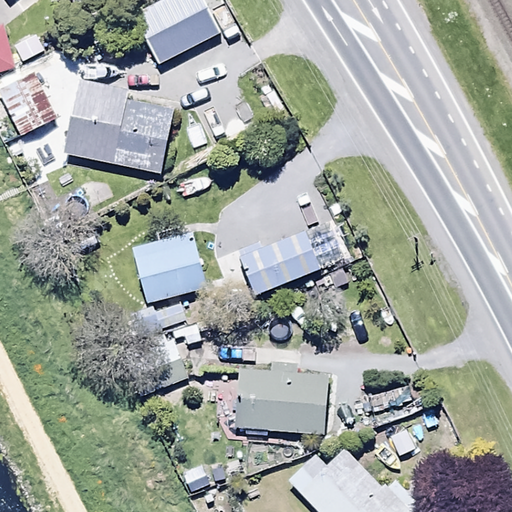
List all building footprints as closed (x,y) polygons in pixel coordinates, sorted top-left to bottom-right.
[(0,70),(15,66),(2,26),(0,26),(0,70)] [(45,53),(37,32),(14,40),(22,62),(45,53)] [(32,76),(0,88),(0,137),(9,162),(37,151),(31,134),(51,126),(32,76)] [(125,93),(77,83),(62,154),(158,174),(172,109),(123,99),(125,93)] [(65,206),(50,174),(27,185),(42,217),(65,206)] [(326,268),(312,228),(237,253),(251,293),(326,268)] [(204,287),(189,231),(130,247),(145,302),(204,287)] [(153,316),(161,335),(187,325),(179,306),(153,316)] [(153,397),(188,383),(171,342),(137,356),(153,397)] [(326,374),(238,367),(234,428),(322,434),(326,374)] [(365,389),(370,412),(410,403),(404,380),(365,389)] [(383,491),(343,450),(327,466),(316,454),(288,481),(317,511),(416,511),(390,485),(383,491)]
